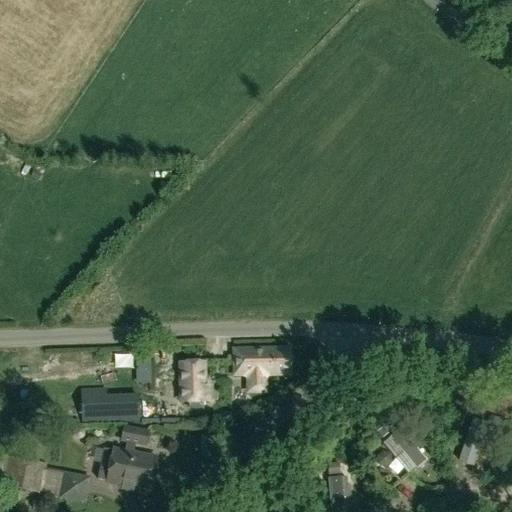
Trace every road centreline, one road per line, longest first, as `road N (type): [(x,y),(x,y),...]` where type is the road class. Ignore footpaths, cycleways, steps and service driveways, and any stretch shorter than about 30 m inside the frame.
road 1 (unclassified): [(376,336),(258,331),(0,341)]
road 2 (unclassified): [(376,336),(177,511)]
road 3 (unclassified): [(511,353),(376,336)]
